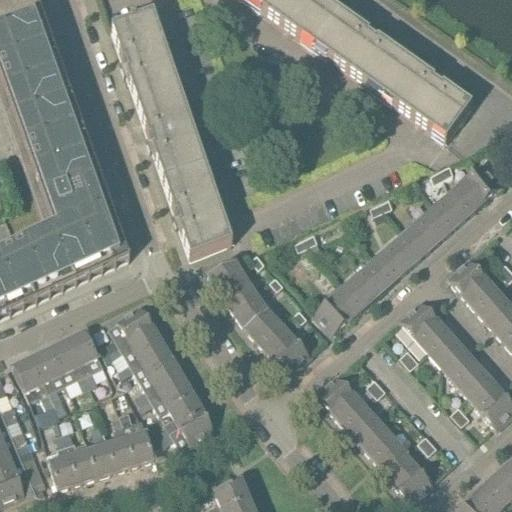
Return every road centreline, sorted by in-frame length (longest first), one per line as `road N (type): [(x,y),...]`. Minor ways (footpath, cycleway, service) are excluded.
road 1 (residential): [(165,275),(68,0)]
road 2 (residential): [(471,151),(510,107),(363,0)]
road 3 (residential): [(267,424),(421,283)]
road 4 (residential): [(0,351),(165,275)]
road 5 (residential): [(267,424),(165,275)]
road 6 (residential): [(511,384),(421,283)]
road 7 (residential): [(421,283),(511,198)]
